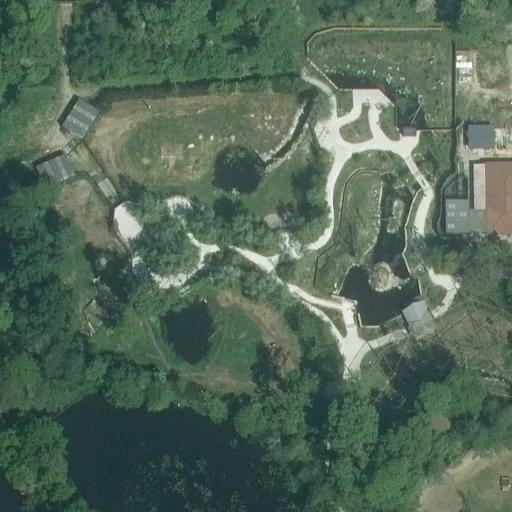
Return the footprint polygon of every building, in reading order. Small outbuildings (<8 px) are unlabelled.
[(78,102),(60,129),(80,143),(97,117),(98,115),(93,112),(78,102)] [(491,129),(468,129),(468,150),(492,149),(491,129)] [(74,180),(65,158),(60,160),(35,170),(44,192),(74,180)] [(511,167),(486,168),(486,210),(487,232),(487,238),(511,237),(511,167)] [(486,210),(486,168),(472,168),(473,210),(486,210)] [(467,210),(467,201),(457,201),(444,201),(444,232),(468,232),(467,210)] [(487,232),(486,210),(473,210),(467,210),(468,232),(487,232)] [(406,313),(402,315),(407,327),(409,330),(411,334),(411,335),(415,342),(434,332),(431,324),(430,322),(428,318),(426,315),(425,314),(424,312),(426,311),(420,298),(403,307),(406,313)] [(453,422),(452,413),(420,416),(403,417),(404,424),(405,441),(415,440),(423,439),(432,438),(454,436),(453,422)] [(411,511),(419,509),(413,495),(401,500),(402,502),(404,508),(406,511),(411,511)]
